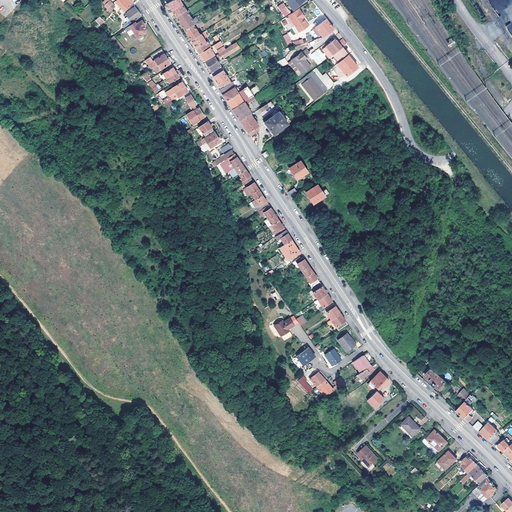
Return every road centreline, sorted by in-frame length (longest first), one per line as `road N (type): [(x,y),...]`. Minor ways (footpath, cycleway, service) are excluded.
road 1 (secondary): [(511,480),(366,332),(149,0)]
road 2 (track): [(228,511),(147,400),(83,375),(0,279)]
road 3 (residential): [(317,0),(370,62),(414,148),(429,159),(455,155),(511,107)]
road 4 (track): [(371,0),(511,172)]
road 5 (track): [(0,377),(66,511)]
road 6 (track): [(47,474),(102,455),(113,425),(147,400)]
